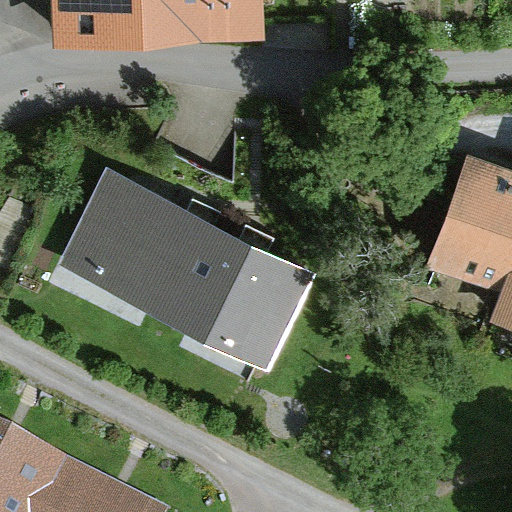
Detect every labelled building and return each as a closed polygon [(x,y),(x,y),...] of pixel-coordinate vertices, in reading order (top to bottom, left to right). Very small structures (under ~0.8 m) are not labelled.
[(152,28),(151,0),(64,0),(65,30),(152,28)] [(151,0),(152,28),(259,25),(258,0),(151,0)] [(511,169),(479,159),(448,254),(511,275),(499,316),(511,320),(511,169)] [(318,279),(109,179),(66,267),(276,367),(318,279)] [(138,511),(0,443),(0,511),(138,511)]
